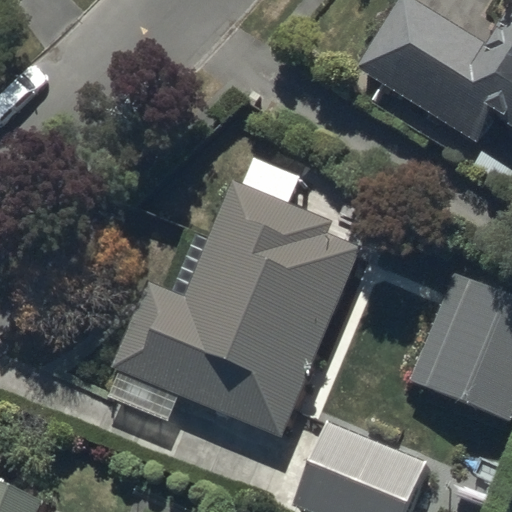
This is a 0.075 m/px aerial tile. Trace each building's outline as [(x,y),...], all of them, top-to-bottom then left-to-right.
[(511,44),(502,61),(408,5),(359,87),(490,165),(505,140),(511,144),(511,44)] [(248,204),(239,201),(192,311),(157,296),(119,385),(284,456),(366,264),(337,252),(340,243),(293,223),(306,193),(261,174),(248,204)] [(511,318),(444,295),(407,404),(511,439),(511,318)] [(425,511),(437,481),(336,440),(307,511),(425,511)] [(41,511),(0,495),(0,511),(41,511)]
